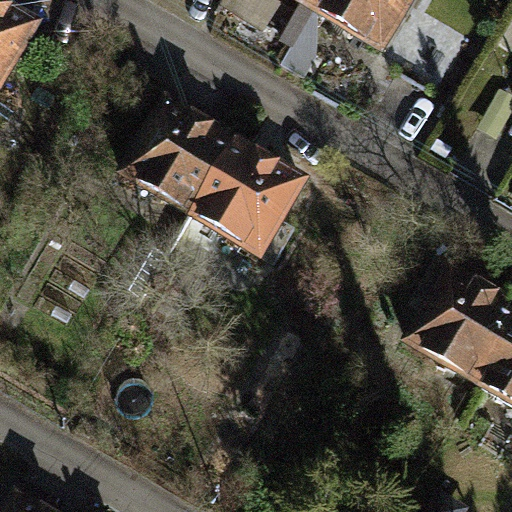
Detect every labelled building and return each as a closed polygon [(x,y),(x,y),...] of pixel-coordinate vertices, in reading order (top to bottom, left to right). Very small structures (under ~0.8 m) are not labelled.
[(0,0),(0,88),(37,26),(0,4),(0,3),(1,0),(0,0)] [(294,0),(313,11),(319,0),(294,0)] [(411,0),(319,0),(313,11),(381,51),(411,0)] [(192,217),(235,144),(166,103),(123,177),(192,217)] [(304,184),(235,144),(192,217),(260,257),(304,184)] [(476,385),(511,324),(511,306),(451,271),(407,344),(476,385)] [(511,324),(476,385),(511,406),(511,324)] [(43,511),(17,497),(7,511),(43,511)]
